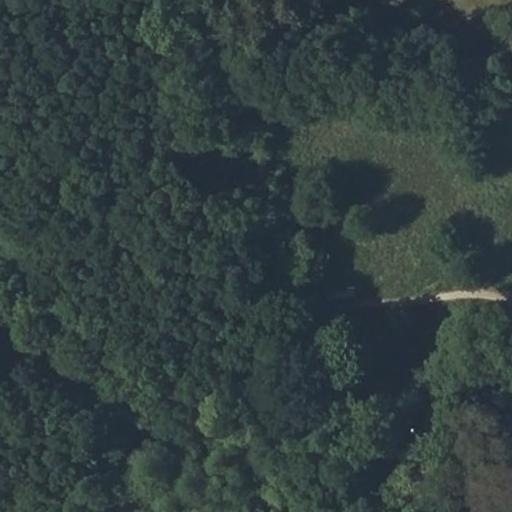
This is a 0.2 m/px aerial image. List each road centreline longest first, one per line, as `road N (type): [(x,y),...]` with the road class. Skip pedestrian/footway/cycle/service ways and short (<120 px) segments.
road 1 (track): [(380,409),(333,385),(290,289),(196,0)]
road 2 (track): [(511,304),(352,300),(290,289)]
